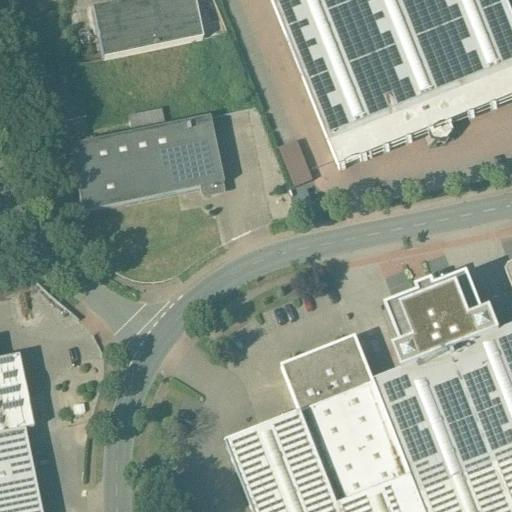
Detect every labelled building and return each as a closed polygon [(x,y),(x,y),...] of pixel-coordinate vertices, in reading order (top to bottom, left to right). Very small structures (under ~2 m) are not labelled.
[(193,0),(139,0),(91,11),(102,64),(203,44),(193,0)] [(511,19),(504,0),(270,0),(339,174),(362,165),(352,141),(510,78),(511,83),(511,19)] [(362,165),(511,104),(511,83),(510,78),(352,141),(362,165)] [(79,97),(62,99),(64,121),(82,119),(79,97)] [(210,121),(68,151),(81,219),(200,194),(200,198),(224,193),(210,121)] [(295,188),(313,181),(298,143),(280,150),(295,188)] [(305,192),(300,194),(305,206),(310,204),(305,192)] [(511,443),(452,467),(412,484),(374,389),(356,343),(281,372),(301,421),(227,449),(251,511),(511,511),(511,269),(509,270),(506,276),(511,291),(511,443)] [(409,299),(378,311),(393,351),(387,353),(397,378),(403,376),(404,380),(424,373),(431,390),(468,376),(462,358),(494,346),(493,342),(468,277),(436,289),(434,284),(408,294),(409,299)] [(403,376),(397,378),(398,381),(374,389),(412,484),(511,443),(511,334),(493,342),(494,346),(462,358),(468,376),(431,390),(424,373),(404,380),(403,376)] [(0,440),(23,436),(26,435),(11,363),(0,365),(0,440)] [(0,440),(0,511),(38,511),(23,436),(0,440)]
